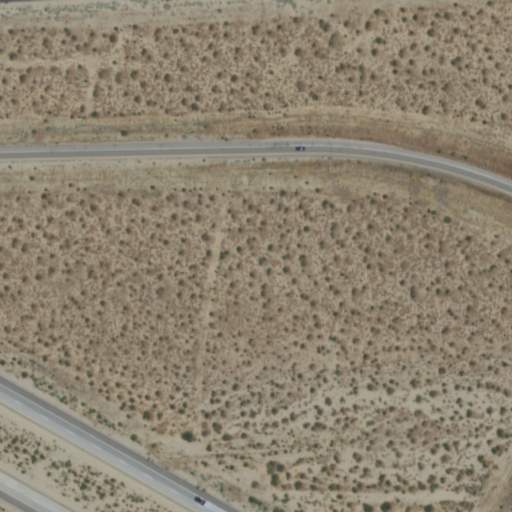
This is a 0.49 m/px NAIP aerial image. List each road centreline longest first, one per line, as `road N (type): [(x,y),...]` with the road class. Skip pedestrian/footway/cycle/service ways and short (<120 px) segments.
road 1 (motorway): [(511,190),(444,166),(351,149),(0,156)]
road 2 (motorway): [(216,511),(0,390)]
